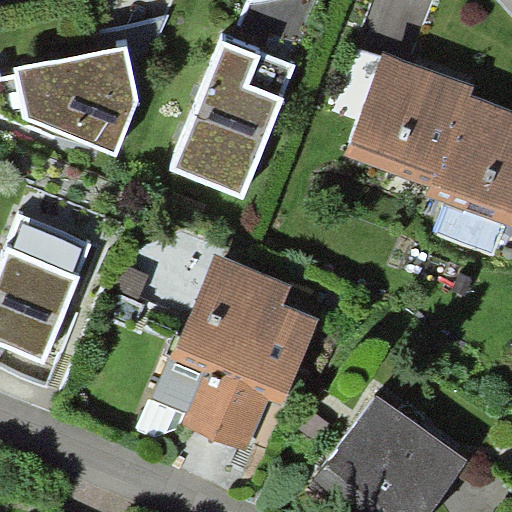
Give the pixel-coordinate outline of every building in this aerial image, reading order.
[(294,55),(225,28),(175,153),(245,181),(294,55)] [(138,89),(125,29),(17,54),(26,103),(119,139),(138,89)] [(465,82),(372,49),(337,145),(511,208),(511,115),(460,97),(465,82)] [(90,232),(23,204),(0,258),(0,325),(44,344),(90,232)] [(307,301),(198,256),(158,353),(208,374),(188,423),(247,448),(307,301)] [(412,511),(455,453),(365,388),(301,477),(349,511),(412,511)]
